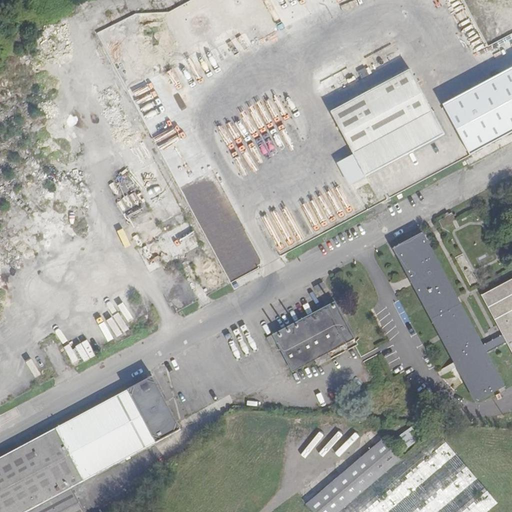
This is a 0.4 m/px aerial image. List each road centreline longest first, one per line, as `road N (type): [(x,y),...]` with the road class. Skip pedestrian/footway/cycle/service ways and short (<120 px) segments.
road 1 (unknown): [(240,205),(217,152),(218,108),(244,80),(292,58)]
road 2 (unknown): [(292,58),(379,18),(401,21),(423,51)]
road 3 (unknown): [(317,113),(299,169),(240,205)]
road 4 (unknown): [(423,51),(317,113)]
